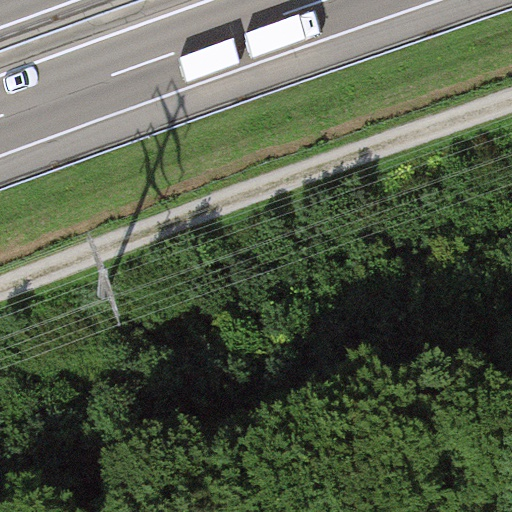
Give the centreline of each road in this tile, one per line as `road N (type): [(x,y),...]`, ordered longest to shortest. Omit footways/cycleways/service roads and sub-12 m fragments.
road 1 (track): [(511,106),(0,289)]
road 2 (motorway): [(0,118),(331,0)]
